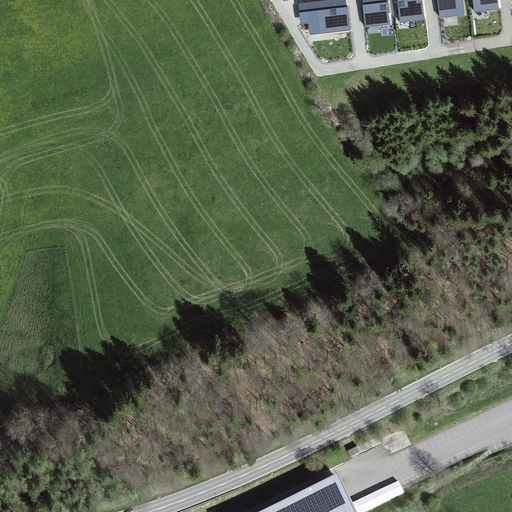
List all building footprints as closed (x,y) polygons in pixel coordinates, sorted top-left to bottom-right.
[(344,0),(310,0),(299,1),(301,20),(319,18),(320,30),(349,27),(347,5),(345,5),(344,0)] [(389,21),(386,0),(363,0),(366,23),(389,21)] [(423,16),(420,0),(398,0),(400,19),(423,16)] [(463,12),(461,0),(438,0),(440,14),(463,12)] [(497,6),(496,0),(473,0),(475,9),(497,6)] [(270,511),(354,511),(338,479),(270,511)]
